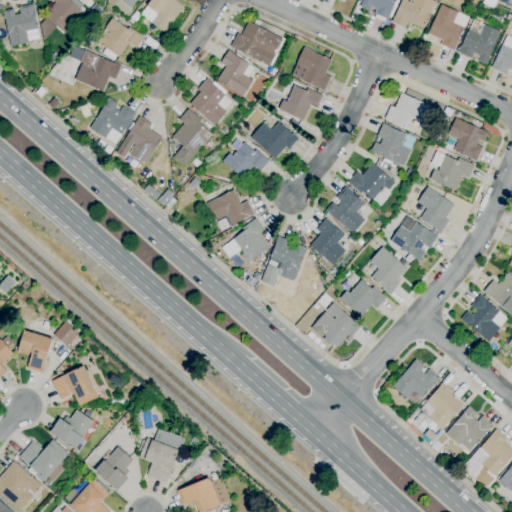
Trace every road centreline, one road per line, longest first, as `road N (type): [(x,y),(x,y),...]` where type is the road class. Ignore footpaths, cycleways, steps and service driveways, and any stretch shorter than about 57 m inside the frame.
road 1 (trunk): [(472,511),(0,97)]
road 2 (residential): [(318,429),(462,264),(511,164)]
road 3 (trunk): [(0,153),(237,359)]
road 4 (residential): [(259,0),(511,116)]
road 5 (residential): [(290,196),(338,138),(378,53)]
road 6 (residential): [(418,314),(511,398)]
road 7 (trunk): [(318,429),(408,511)]
